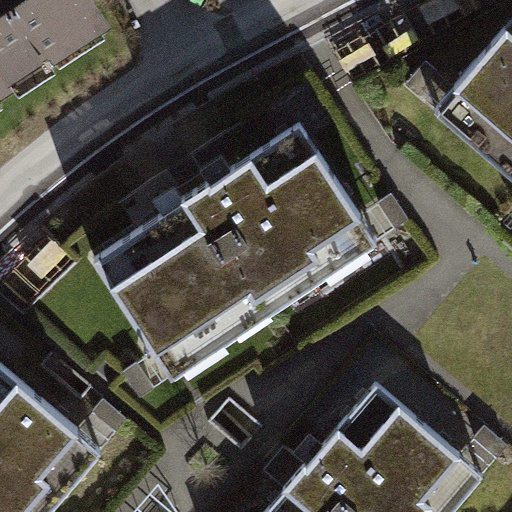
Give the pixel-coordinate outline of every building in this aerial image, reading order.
[(89,0),(0,0),(0,108),(112,34),(89,0)] [(511,54),(466,111),(511,149),(511,54)] [(88,256),(160,369),(366,239),(295,126),(88,256)] [(0,511),(48,511),(103,453),(0,360),(0,511)] [(258,511),(451,511),(481,479),(374,384),(258,511)]
